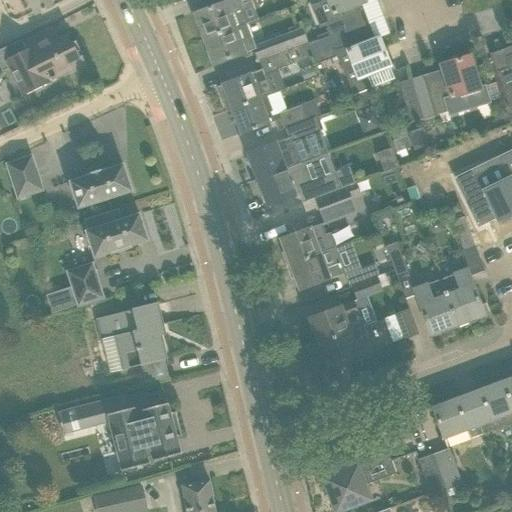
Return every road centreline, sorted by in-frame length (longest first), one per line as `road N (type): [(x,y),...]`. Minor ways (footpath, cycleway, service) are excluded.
road 1 (tertiary): [(264,437),(199,172),(160,72)]
road 2 (residential): [(264,437),(511,343)]
road 3 (residential): [(160,72),(0,146)]
